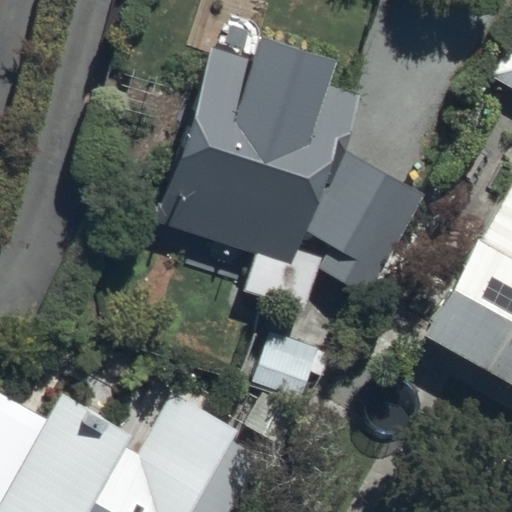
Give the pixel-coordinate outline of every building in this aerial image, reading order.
[(323,31),(242,2),(231,35),(205,26),(151,181),(255,217),(239,261),(289,279),(305,234),(285,227),(339,73),(312,63),(323,31)] [(511,21),(494,56),(511,65),(511,21)] [(411,179),(340,138),(294,217),(365,258),(411,179)] [(446,231),(399,308),(511,376),(511,160),(463,241),(446,231)] [(264,324),(253,358),(293,372),(304,337),(264,324)] [(342,333),(318,379),(371,407),(396,361),(342,333)] [(200,511),(236,449),(154,404),(125,456),(95,440),(102,427),(50,399),(0,488),(0,511),(200,511)]
